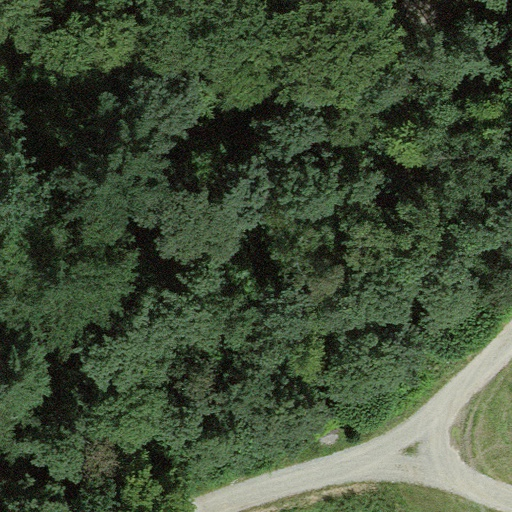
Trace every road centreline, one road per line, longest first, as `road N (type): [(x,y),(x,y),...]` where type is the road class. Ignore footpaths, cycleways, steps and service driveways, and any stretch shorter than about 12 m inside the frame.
road 1 (track): [(156,0),(187,30),(332,53),(428,12),(434,0)]
road 2 (track): [(511,340),(438,416),(358,451)]
road 3 (track): [(358,451),(199,511)]
